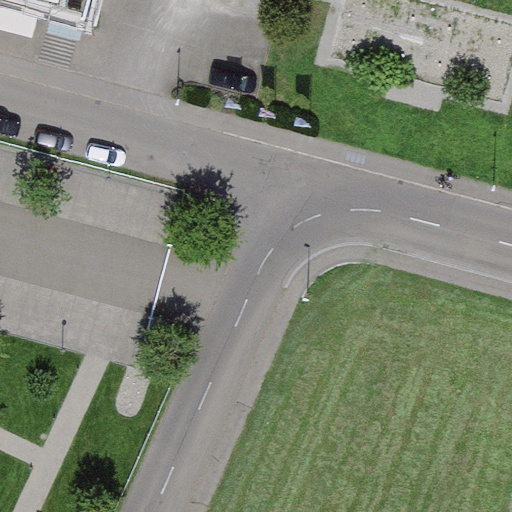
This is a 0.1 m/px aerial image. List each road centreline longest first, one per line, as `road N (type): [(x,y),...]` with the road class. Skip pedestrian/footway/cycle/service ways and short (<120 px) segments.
road 1 (residential): [(304,192),(162,511)]
road 2 (residential): [(304,192),(0,109)]
road 3 (residential): [(511,250),(304,192)]
